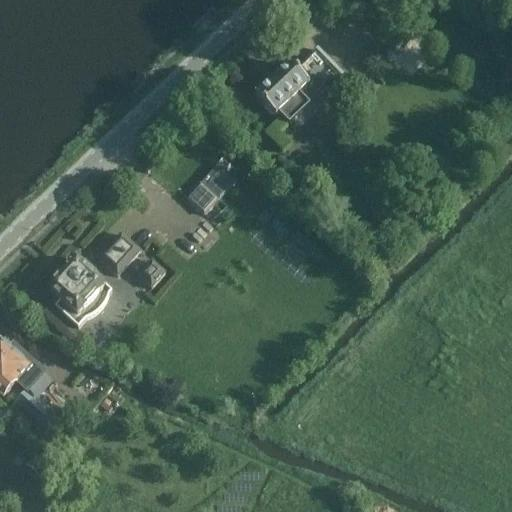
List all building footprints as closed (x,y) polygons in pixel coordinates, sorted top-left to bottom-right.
[(270,84),(255,99),(275,119),(276,118),(278,121),(280,119),(289,129),(293,125),(299,131),(346,86),(355,95),(359,91),(319,50),(295,73),(288,66),(270,84)] [(216,167),(200,184),(220,202),(235,185),(216,167)] [(199,184),(185,200),(204,217),(218,201),(199,184)] [(122,235),(98,261),(118,279),(141,253),(122,235)] [(60,281),(49,293),(60,303),(55,309),(78,330),(86,322),(91,319),(96,317),(99,314),(102,310),(105,306),(107,302),(109,297),(112,294),(77,262),(66,274),(59,267),(52,274),(60,281)] [(152,264),(139,279),(151,291),(165,276),(152,264)] [(0,398),(4,401),(17,387),(27,396),(28,397),(29,396),(46,378),(35,368),(11,346),(7,350),(1,345),(0,346),(0,398)] [(58,423),(29,396),(28,397),(27,396),(13,411),(52,447),(57,442),(48,434),(58,423)] [(39,451),(25,467),(40,480),(54,464),(39,451)]
